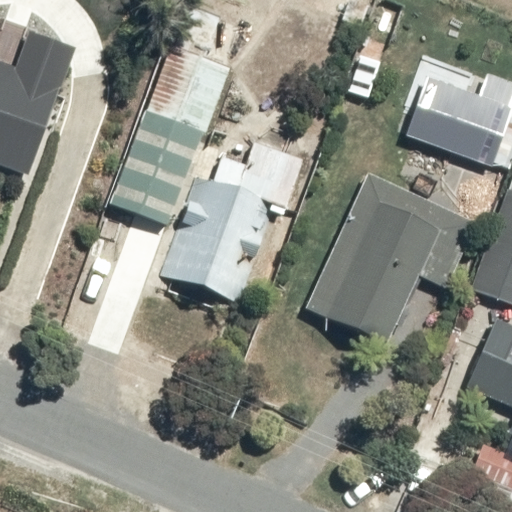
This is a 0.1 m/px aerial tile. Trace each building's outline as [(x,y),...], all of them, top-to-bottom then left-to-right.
[(110,201),(179,223),(249,22),(188,0),(183,0),(135,131),(110,201)] [(0,59),(0,162),(34,175),(67,85),(0,59)] [(430,68),(407,133),(508,170),(511,158),(511,77),(489,69),(483,87),(430,68)] [(229,295),(248,239),(264,245),(279,203),(291,207),(308,157),(214,123),(179,223),(162,271),(229,295)] [(481,219),(368,173),(313,306),(395,340),(422,274),(453,287),(481,219)] [(511,191),(470,288),(482,294),(466,332),(489,342),(471,384),(511,401),(511,191)] [(511,443),(493,435),(469,487),(511,507),(511,443)]
